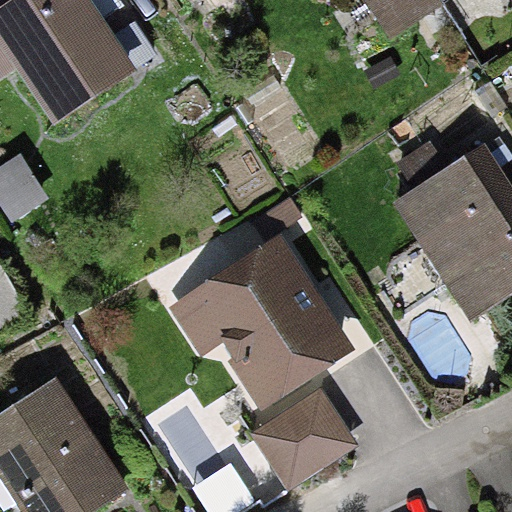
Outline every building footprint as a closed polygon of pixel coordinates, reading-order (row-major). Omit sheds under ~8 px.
[(0,0),(0,76),(20,62),(68,129),(145,74),(92,0),(0,0)] [(375,0),(396,30),(438,0),(375,0)] [(511,199),(482,151),(395,206),(472,328),(511,303),(511,199)] [(281,237),(160,304),(191,359),(222,342),(260,407),(349,357),(281,237)] [(0,271),(0,336),(28,321),(0,271)] [(56,382),(0,416),(0,476),(22,511),(101,511),(127,496),(56,382)] [(313,390),(242,431),(276,491),(348,450),(313,390)]
